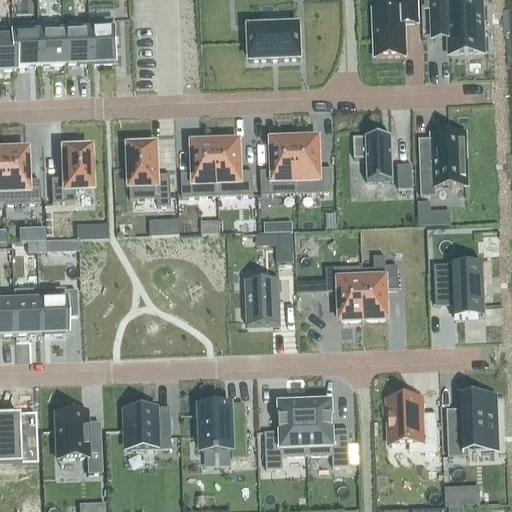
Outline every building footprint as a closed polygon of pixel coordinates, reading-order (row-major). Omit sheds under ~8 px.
[(390,0),(391,11),(373,12),(375,60),(404,59),(402,26),(416,25),(415,0),(390,0)] [(456,0),(424,0),(425,7),(430,7),(432,40),(448,39),(448,57),(482,56),(480,4),(457,5),(456,0)] [(88,34),(89,66),(114,65),(113,23),(87,24),(88,34)] [(298,29),(247,30),(249,64),(299,63),(298,29)] [(89,66),(88,34),(63,35),(64,67),(89,66)] [(13,69),(14,69),(39,68),(38,35),(11,36),(11,41),(12,41),(13,69)] [(38,35),(39,68),(64,67),(63,35),(38,35)] [(12,41),(11,41),(0,40),(0,73),(14,73),(14,69),(13,69),(12,41)] [(418,148),(420,200),(435,200),(435,190),(465,188),(463,136),(431,138),(432,148),(418,148)] [(391,139),(352,141),(353,162),(365,162),(366,186),(392,185),(391,139)] [(218,146),(214,146),(216,200),(240,199),(252,199),(251,175),(239,175),(238,145),(235,145),(234,141),(217,141),(218,146)] [(317,142),(294,143),(296,197),(319,196),(331,196),(330,172),(318,172),(317,142)] [(271,174),(259,175),(260,199),(272,198),(296,197),(294,143),(270,144),(271,174)] [(132,149),(127,149),(129,203),(155,202),(156,210),(170,210),(168,178),(156,178),(155,148),(148,148),(148,144),(131,144),(132,149)] [(62,182),(50,182),(51,206),(64,206),(73,205),(73,193),(90,192),(89,151),(84,151),(84,146),(67,147),(67,151),(61,152),(62,182)] [(192,177),(180,177),(181,201),(193,201),(216,200),(214,146),(191,147),(192,177)] [(25,153),(1,154),(3,196),(3,205),(3,208),(27,207),(39,207),(38,183),(26,183),(25,153)] [(410,168),(396,169),(397,193),(411,192),(410,168)] [(431,230),(430,215),(430,205),(418,206),(419,230),(431,230)] [(256,223),(244,224),(244,236),(256,236),(256,223)] [(178,224),(169,224),(170,239),(178,238),(178,224)] [(217,224),(200,225),(201,238),(217,237),(217,224)] [(291,236),(291,225),(279,226),(280,236),(291,236)] [(104,242),(108,242),(108,228),(98,228),(98,242),(104,242)] [(44,244),(44,232),(20,233),(20,245),(44,244)] [(291,238),(274,238),(275,249),(275,267),(292,266),(291,238)] [(35,244),(25,245),(26,256),(35,256),(35,244)] [(44,244),(35,244),(35,256),(45,255),(44,244)] [(362,273),(360,273),(362,325),(386,323),(385,293),(397,293),(396,269),(384,269),(384,260),(372,260),(373,272),(362,273)] [(484,314),(482,268),(434,270),(435,309),(452,308),(453,321),(477,320),(484,320),(483,314),(484,314)] [(362,270),(325,272),(326,296),(337,295),(339,326),(362,325),(360,273),(362,273),(362,270)] [(20,279),(12,279),(12,293),(12,295),(21,295),(20,279)] [(278,282),(244,283),(246,329),(279,328),(278,282)] [(63,293),(37,294),(39,336),(65,335),(64,320),(63,293)] [(75,293),(63,293),(64,320),(76,319),(75,293)] [(21,295),(12,295),(13,305),(14,337),(39,336),(37,294),(21,295)] [(13,305),(0,305),(0,337),(14,337),(13,305)] [(78,335),(79,355),(103,354),(102,334),(78,335)] [(496,449),(494,399),(459,401),(460,413),(445,413),(447,461),(468,460),(467,450),(496,449)] [(421,402),(387,404),(389,448),(422,446),(423,456),(437,456),(436,417),(422,417),(421,402)] [(264,436),(265,473),(282,473),(282,460),(306,459),(304,403),(285,404),(285,407),(278,408),(279,435),(264,436)] [(323,403),(304,403),(306,459),(331,458),(331,471),(349,470),(347,433),(331,433),(330,406),(323,406),(323,403)] [(230,409),(199,410),(201,455),(231,454),(231,462),(246,461),(245,422),(231,423),(230,409)] [(170,453),(169,416),(155,416),(155,412),(125,413),(126,453),(169,452),(169,453),(170,453)] [(85,415),(55,416),(56,462),(85,461),(86,477),(101,476),(100,446),(86,447),(85,415)] [(35,416),(0,417),(0,467),(37,466),(35,416)] [(457,491),(445,492),(446,508),(458,507),(457,491)]
